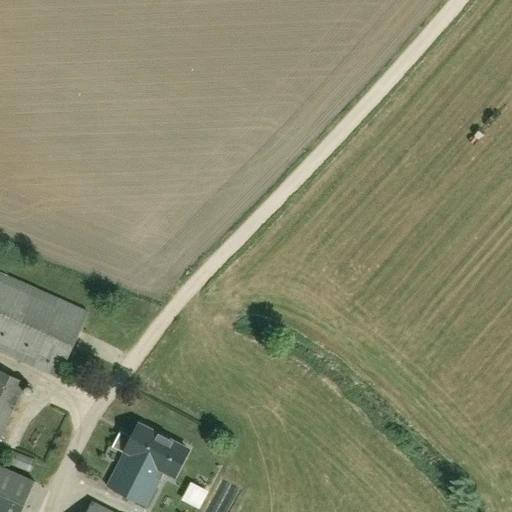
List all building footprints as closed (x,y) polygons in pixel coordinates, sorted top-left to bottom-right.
[(88,314),(0,274),(0,351),(59,378),(88,314)] [(0,437),(26,384),(0,371),(0,437)] [(108,487),(146,506),(164,472),(175,478),(189,450),(139,424),(133,437),(121,431),(113,446),(125,452),(108,487)] [(9,464),(26,470),(30,459),(14,453),(9,464)] [(20,511),(35,483),(0,466),(0,511),(20,511)] [(109,511),(91,502),(86,511),(109,511)]
